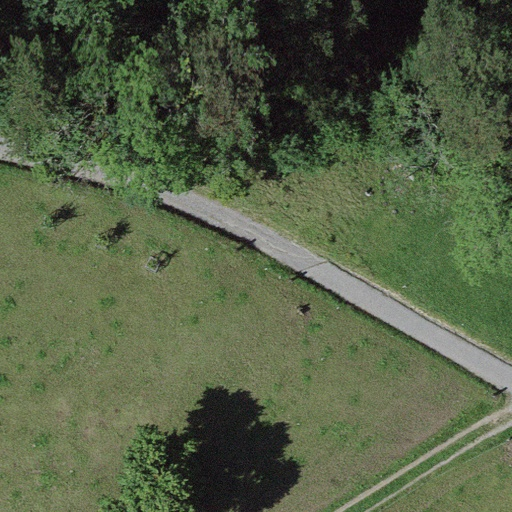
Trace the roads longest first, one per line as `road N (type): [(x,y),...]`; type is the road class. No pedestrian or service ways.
road 1 (track): [(511,383),(307,264),(119,178),(0,148)]
road 2 (track): [(511,414),(363,511)]
